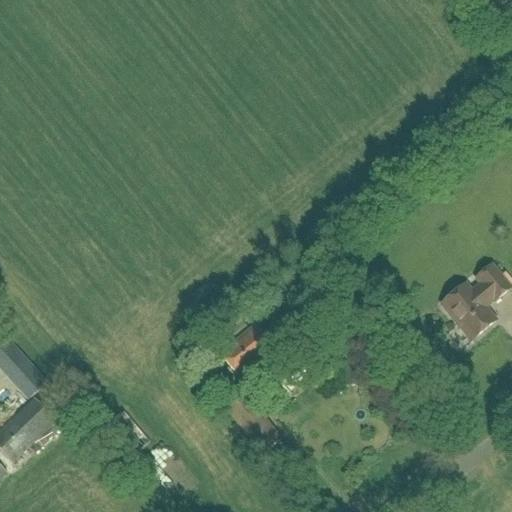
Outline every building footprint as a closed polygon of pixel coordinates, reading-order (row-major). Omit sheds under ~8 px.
[(467,0),(479,15),(500,0),(467,0)] [(493,302),(494,304),(509,291),(491,269),(475,281),(480,287),(471,295),(465,287),(441,307),(471,343),(495,323),(483,310),(493,302)] [(292,295),(306,282),(296,271),(282,284),(292,295)] [(260,365),(274,352),(253,327),(218,357),(244,389),(265,371),(260,365)] [(344,367),(344,390),(360,389),(360,367),(344,367)] [(278,442),(238,394),(221,407),(262,456),(278,442)] [(0,452),(12,466),(56,424),(34,401),(0,433),(0,452)] [(124,415),(104,431),(129,462),(149,446),(124,415)]
